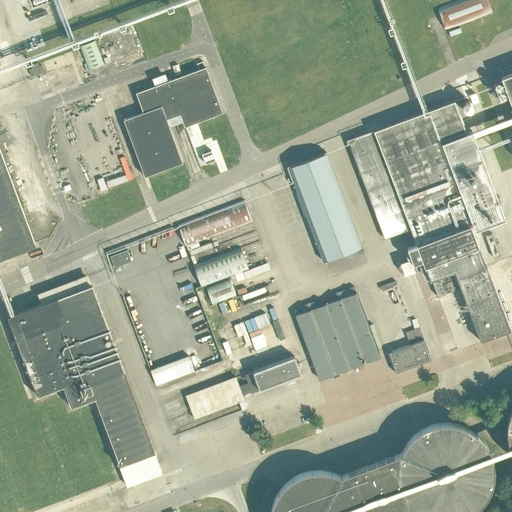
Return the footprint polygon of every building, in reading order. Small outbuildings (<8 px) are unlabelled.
[(464,0),(439,10),(446,29),(492,11),(487,0),(464,0)] [(80,46),(89,70),(104,64),(95,41),(80,46)] [(137,91),(144,111),(124,118),(145,176),(183,162),(167,117),(181,112),(185,126),(223,112),(207,66),(206,66),(204,60),(198,62),(200,68),(137,91)] [(31,69),(33,76),(44,72),(41,65),(39,66),(38,63),(32,65),(33,68),(31,69)] [(511,71),(502,75),(511,101),(511,71)] [(149,83),(162,79),(160,72),(147,77),(149,83)] [(385,238),(410,229),(430,281),(454,272),(481,341),(510,330),(471,231),(508,217),(474,130),(468,132),(455,99),(347,140),(385,238)] [(0,256),(36,243),(0,145),(0,256)] [(288,167),(324,261),(362,247),(326,152),(288,167)] [(122,174),(103,180),(102,176),(95,178),(98,189),(132,179),(125,154),(117,157),(122,174)] [(63,182),(68,180),(64,167),(58,169),(63,182)] [(247,199),(178,224),(186,245),(255,220),(247,199)] [(485,236),(493,257),(500,255),(492,233),(485,236)] [(198,241),(186,245),(188,250),(199,246),(198,241)] [(213,247),(211,242),(188,250),(190,255),(213,247)] [(241,247),(193,265),(201,286),(249,269),(241,247)] [(127,250),(110,257),(114,267),(131,261),(127,250)] [(246,277),(269,268),(267,263),(244,271),(246,277)] [(432,282),(438,296),(445,294),(460,288),(454,273),(439,279),(439,280),(432,282)] [(212,303),(236,294),(230,279),(207,288),(212,303)] [(396,284),(395,280),(380,286),(381,289),(396,284)] [(93,286),(37,307),(9,317),(38,395),(65,385),(73,406),(98,397),(122,463),(153,452),(93,286)] [(338,299),(317,307),(315,301),(301,307),(303,312),(296,315),(320,380),(381,357),(354,287),(335,294),(338,299)] [(247,332),(269,322),(264,311),(242,321),(247,332)] [(278,323),(259,331),(261,338),(281,330),(278,323)] [(387,351),(396,373),(432,359),(420,327),(405,332),(410,343),(387,351)] [(150,370),(156,386),(194,372),(188,356),(150,370)] [(246,375),(252,393),(301,375),(295,357),(246,375)] [(236,377),(186,396),(194,419),(245,400),(236,377)] [(265,424),(270,435),(306,422),(304,418),(283,425),(281,418),(265,424)] [(401,453),(340,475),(332,472),(323,470),(313,470),(304,472),(295,476),(288,481),(281,487),(276,495),(272,504),(270,511),(406,511),(414,509),(418,511),(472,511),(475,511),(482,504),(488,497),(492,488),(494,479),(494,470),(493,460),(490,452),(485,443),(479,436),(472,431),(463,426),(454,424),(445,423),(436,424),(427,427),(419,431),(411,437),(405,445),(401,453)] [(346,466),(371,457),(368,450),(343,459),(346,466)]
